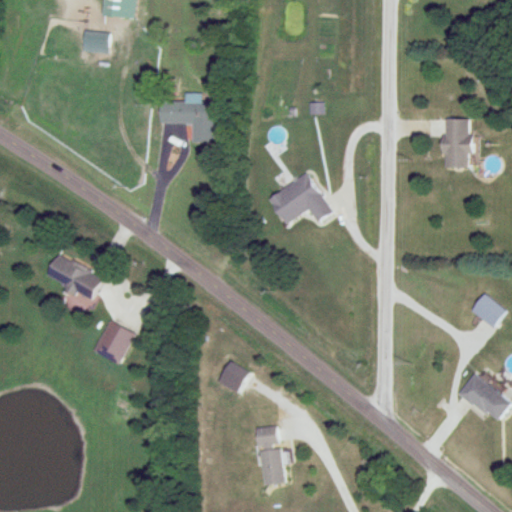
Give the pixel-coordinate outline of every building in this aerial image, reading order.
[(135,19),(137,0),(105,0),(103,15),(135,19)] [(83,52),(110,55),(112,34),(85,31),(83,52)] [(219,103),(203,102),(204,94),(188,94),(187,102),(162,102),(162,123),(195,124),(194,143),(218,144),(219,103)] [(310,105),(310,115),(324,115),(324,105),(310,105)] [(472,119),(445,119),(445,168),(471,168),(472,119)] [(309,174),(270,199),(287,225),(311,210),(319,223),(334,214),(309,174)] [(47,282),(96,297),(103,272),(55,257),(47,282)] [(507,311),(484,294),(471,311),(494,328),(507,311)] [(95,351),(120,365),(136,334),(112,321),(95,351)] [(459,395),(498,423),(511,403),(511,402),(474,374),(459,395)] [(259,428),(264,487),(285,485),(280,426),(259,428)]
